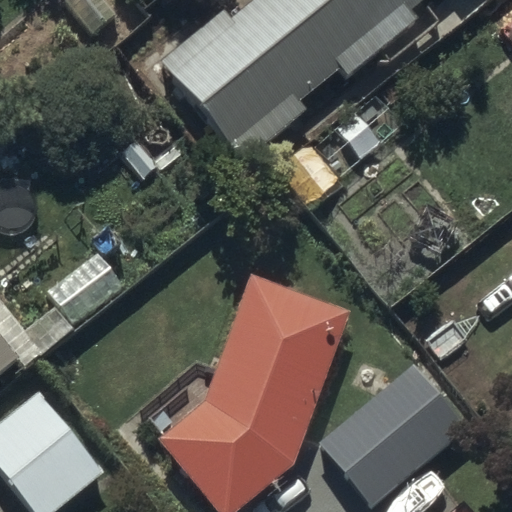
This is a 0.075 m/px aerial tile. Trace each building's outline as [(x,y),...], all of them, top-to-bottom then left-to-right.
[(223,24),(160,77),(245,177),(307,126),(301,119),(342,85),(349,93),(410,42),(397,27),(429,0),(458,0),(275,0),(233,35),(223,24)] [(184,151),(143,179),(174,224),(215,196),(184,151)] [(0,173),(0,219),(2,221),(25,201),(0,173)] [(99,274),(47,318),(73,348),(125,304),(99,274)] [(351,330),(251,294),(205,421),(158,459),(202,511),(258,511),(294,483),(351,330)] [(0,348),(0,392),(21,377),(0,348)] [(339,484),(361,511),(385,511),(469,442),(413,375),(317,455),(326,465),(313,477),(327,494),(339,484)] [(37,406),(0,436),(0,484),(22,511),(76,511),(105,488),(37,406)]
